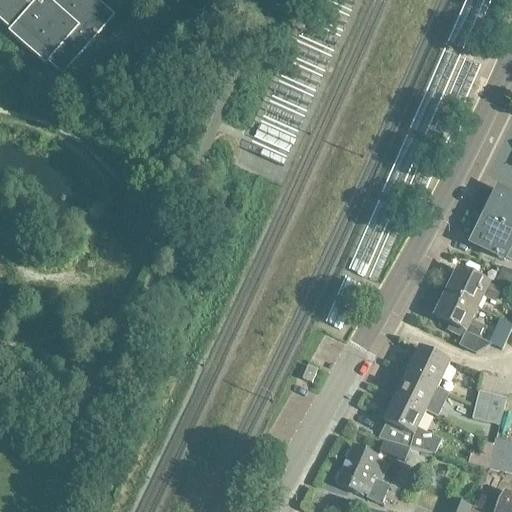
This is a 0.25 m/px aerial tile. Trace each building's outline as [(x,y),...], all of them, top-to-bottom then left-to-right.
[(0,0),(0,21),(10,31),(8,33),(46,66),(48,64),(63,77),(76,62),(116,17),(96,0),(0,0)] [(347,14),(352,0),(318,0),(318,2),(347,14)] [(493,203),(485,218),(511,231),(511,201),(501,197),(498,204),(493,203)] [(511,231),(485,218),(476,236),(481,238),(477,247),(497,256),(496,259),(505,263),(506,260),(511,263),(511,231)] [(511,290),(511,273),(503,269),(496,283),(511,290)] [(444,298),(476,311),(482,299),(494,305),(499,295),(456,274),(444,298)] [(59,295),(31,301),(37,328),(65,322),(59,295)] [(476,311),(444,298),(433,321),(449,329),(446,335),(461,343),(465,336),(476,341),(482,328),(470,322),(476,311)] [(17,317),(0,305),(0,329),(6,333),(17,317)] [(511,327),(500,322),(489,347),(503,354),(511,333),(511,327)] [(407,375),(437,390),(449,366),(419,352),(407,375)] [(318,371),(308,367),(303,380),(313,384),(318,371)] [(407,375),(395,398),(426,414),(436,419),(439,411),(429,407),(437,390),(407,375)] [(486,425),(492,399),(478,396),(472,422),(486,425)] [(426,414),(395,398),(382,424),(393,430),(386,444),(436,458),(443,442),(418,430),(426,414)] [(492,399),(486,425),(499,428),(506,402),(492,399)] [(501,475),(509,445),(495,442),(488,472),(493,473),(501,475)] [(383,444),(379,453),(392,459),(398,448),(383,444)] [(511,445),(509,445),(501,475),(511,477),(511,445)] [(352,450),(344,468),(380,485),(387,467),(377,463),(378,461),(352,450)] [(380,485),(344,468),(335,488),(362,500),(363,498),(368,500),(367,503),(382,509),(390,490),(379,486),(380,485)] [(471,511),(474,501),(451,493),(444,511),(471,511)] [(511,511),(511,499),(504,495),(496,511),(511,511)]
